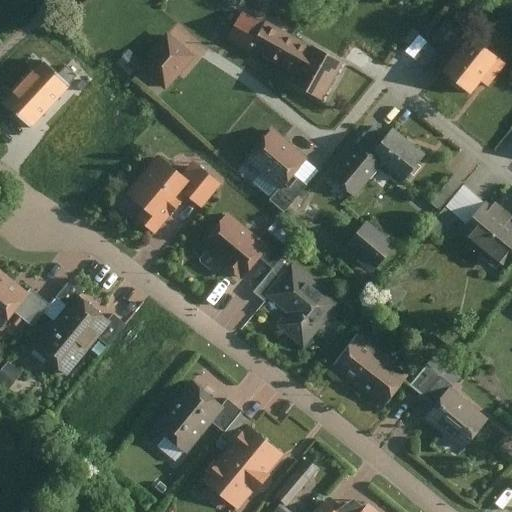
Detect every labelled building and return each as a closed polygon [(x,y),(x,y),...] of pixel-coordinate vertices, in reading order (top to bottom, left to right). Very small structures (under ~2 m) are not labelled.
[(309,47),(309,48),(264,24),(250,49),(297,74),(290,87),(322,104),(343,65),(309,47)] [(195,61),(166,36),(136,70),(165,96),(195,61)] [(428,43),(418,37),(405,56),(415,63),(428,43)] [(499,65),(468,41),(441,75),(472,99),(499,65)] [(452,57),(440,49),(425,71),(436,79),(452,57)] [(391,130),(369,155),(356,143),(322,181),(347,203),(380,165),(405,187),(428,162),(391,130)] [(305,158),(271,131),(247,161),(281,188),(305,158)] [(166,216),(183,195),(200,209),(219,186),(200,170),(188,185),(158,160),(126,199),(145,214),(139,222),(154,235),(168,217),(166,216)] [(271,205),(283,214),(305,186),(294,177),(271,205)] [(460,185),(452,178),(431,204),(439,211),(460,185)] [(511,263),(511,225),(483,204),(459,235),(506,271),(511,263)] [(429,229),(439,238),(457,216),(447,207),(429,229)] [(295,240),(274,224),(260,242),(224,215),(198,248),(239,281),(257,258),(272,269),(295,240)] [(395,247),(366,223),(344,250),(372,274),(395,247)] [(278,263),(253,293),(259,298),(284,268),(278,263)] [(265,294),(287,312),(275,326),(303,349),(322,326),(321,325),(339,303),(291,264),(265,294)] [(0,273),(0,328),(27,295),(0,273)] [(82,291),(69,281),(56,299),(68,308),(82,291)] [(30,326),(46,304),(31,294),(16,315),(30,326)] [(68,378),(108,323),(77,301),(38,356),(68,378)] [(111,348),(128,325),(116,318),(100,341),(111,348)] [(357,337),(330,369),(377,409),(404,377),(357,337)] [(440,380),(425,367),(407,389),(422,401),(440,380)] [(225,406),(186,379),(147,433),(186,460),(225,406)] [(450,387),(441,379),(440,380),(422,401),(421,402),(431,410),(450,387)] [(490,420),(450,390),(424,424),(463,454),(490,420)] [(251,419),(229,403),(213,426),(236,442),(251,419)] [(204,484),(238,511),(283,455),(249,428),(204,484)] [(315,473),(309,468),(280,502),(286,508),(315,473)]
